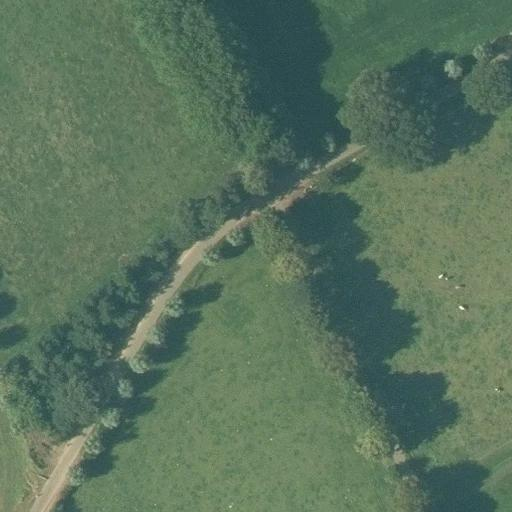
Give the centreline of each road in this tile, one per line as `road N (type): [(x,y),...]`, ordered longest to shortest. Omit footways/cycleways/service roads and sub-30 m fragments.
road 1 (unclassified): [(34,511),(184,265),(237,214),(511,54)]
road 2 (track): [(271,194),(163,0)]
